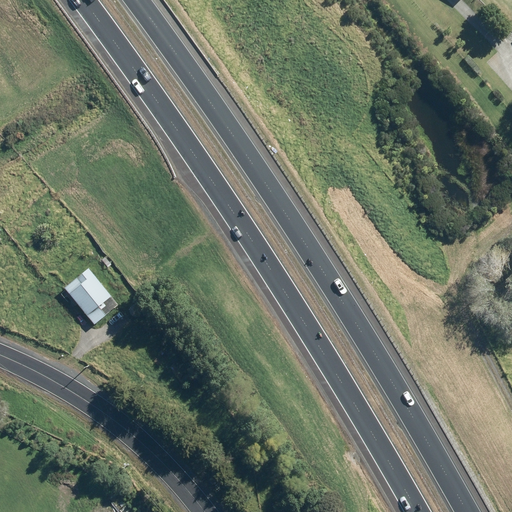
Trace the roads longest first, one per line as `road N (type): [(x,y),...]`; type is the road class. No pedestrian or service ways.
road 1 (motorway): [(417,511),(213,182),(82,0)]
road 2 (motorway): [(136,0),(338,294),(467,511)]
road 3 (unclassified): [(204,511),(167,467),(92,404),(0,354)]
